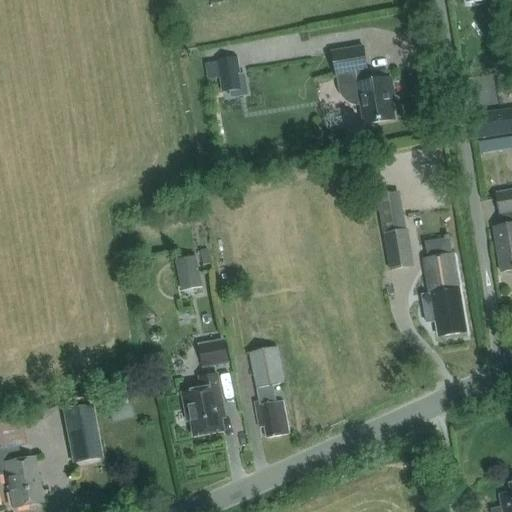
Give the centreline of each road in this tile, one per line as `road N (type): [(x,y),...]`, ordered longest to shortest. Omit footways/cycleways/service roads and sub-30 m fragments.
road 1 (unclassified): [(500,374),(436,0)]
road 2 (tertiary): [(188,511),(500,374)]
